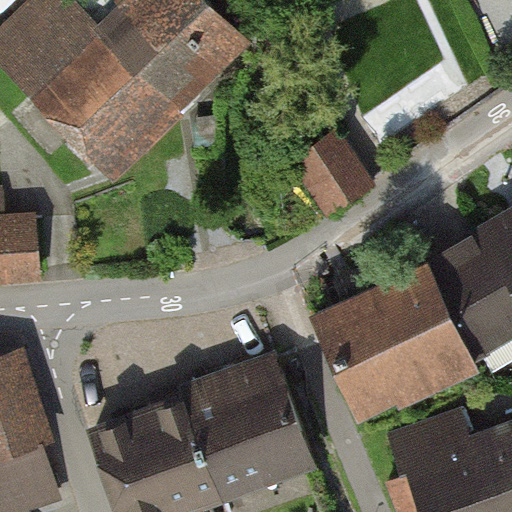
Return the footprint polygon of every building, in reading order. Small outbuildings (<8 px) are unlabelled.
[(23,0),(0,26),(0,81),(107,178),(247,23),(220,0),(126,0),(103,26),(73,0),(23,0)] [(339,124),(293,157),(332,210),(378,176),(339,124)] [(511,204),(427,257),(501,374),(511,367),(511,204)] [(39,210),(0,212),(0,277),(44,274),(39,210)] [(427,257),(310,312),(357,413),(475,358),(427,257)] [(285,343),(197,377),(246,505),(335,472),(285,343)] [(26,351),(0,357),(0,511),(20,511),(65,501),(26,351)] [(197,377),(108,411),(146,511),(229,511),(246,505),(197,377)] [(490,409),(399,444),(425,511),(511,511),(511,429),(500,435),(490,409)]
